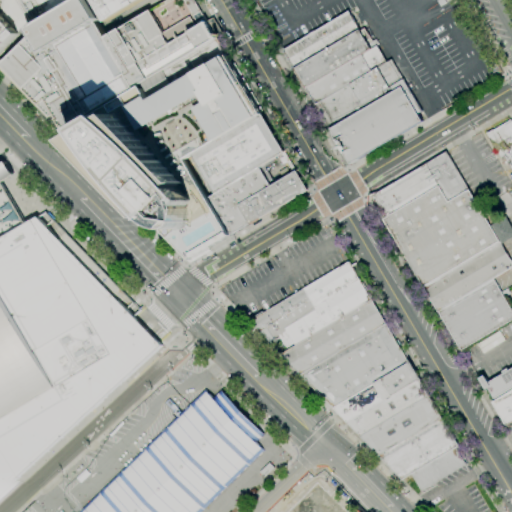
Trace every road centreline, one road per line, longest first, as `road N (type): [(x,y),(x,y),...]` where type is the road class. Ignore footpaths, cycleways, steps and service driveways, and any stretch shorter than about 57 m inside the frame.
road 1 (residential): [(2,511),(209,328)]
road 2 (tertiary): [(506,476),(376,258)]
road 3 (tertiary): [(337,194),(222,0)]
road 4 (primary): [(83,197),(178,296)]
